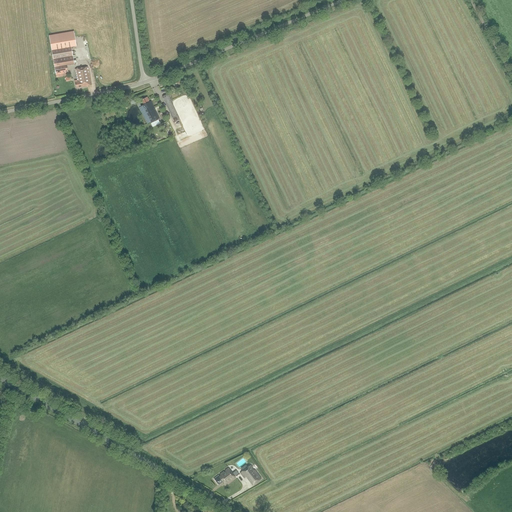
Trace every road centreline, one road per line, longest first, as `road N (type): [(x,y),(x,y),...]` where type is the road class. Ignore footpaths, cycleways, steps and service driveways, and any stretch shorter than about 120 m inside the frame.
road 1 (tertiary): [(234,511),(0,375)]
road 2 (unclassified): [(144,82),(342,0)]
road 3 (unclassified): [(0,113),(144,82)]
